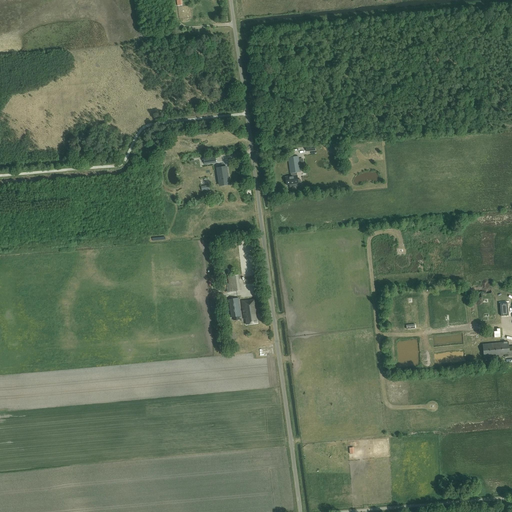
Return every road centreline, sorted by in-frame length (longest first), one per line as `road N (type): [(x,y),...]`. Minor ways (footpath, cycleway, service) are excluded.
road 1 (unclassified): [(300,511),(230,0)]
road 2 (track): [(511,1),(235,31)]
